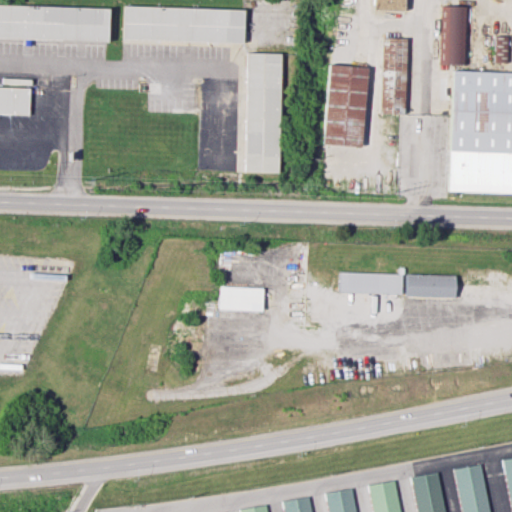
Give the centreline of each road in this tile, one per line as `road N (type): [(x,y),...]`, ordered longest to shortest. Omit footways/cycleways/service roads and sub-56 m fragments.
road 1 (trunk): [(0,476),(204,454),(511,397)]
road 2 (trunk): [(511,219),(0,201)]
